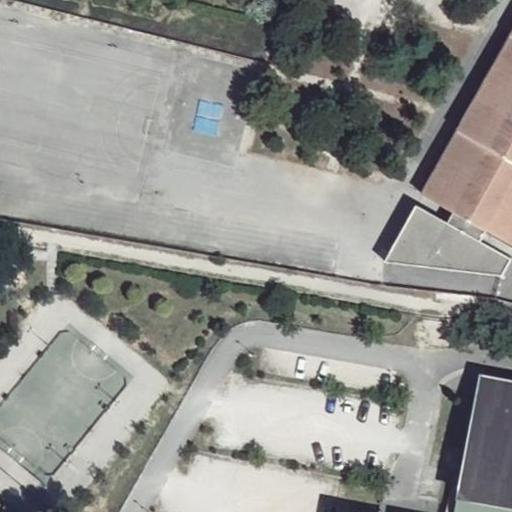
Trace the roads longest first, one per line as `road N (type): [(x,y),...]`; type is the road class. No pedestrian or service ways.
road 1 (unclassified): [(134,511),(238,332),(295,328),(427,356)]
road 2 (unknown): [(324,511),(313,494),(155,473)]
road 3 (unclassified): [(427,356),(402,492)]
